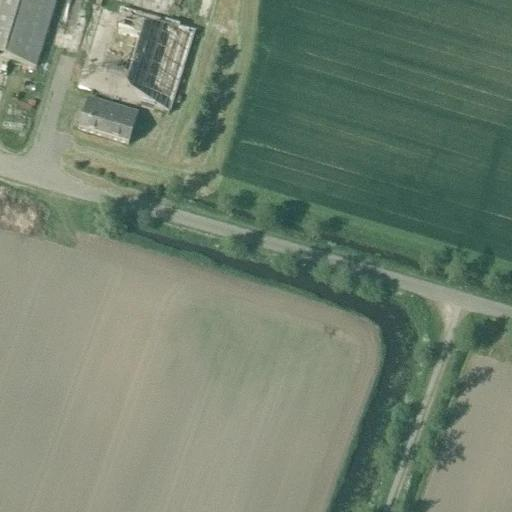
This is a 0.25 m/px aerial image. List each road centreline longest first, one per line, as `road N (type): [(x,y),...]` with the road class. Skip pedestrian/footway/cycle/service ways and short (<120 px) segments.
road 1 (unclassified): [(511,315),(0,165)]
road 2 (track): [(384,511),(460,300)]
